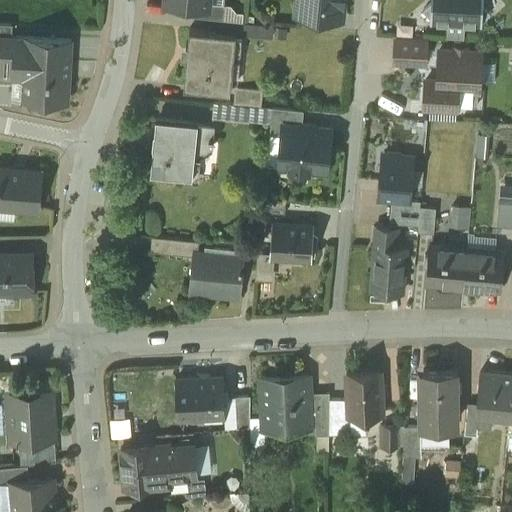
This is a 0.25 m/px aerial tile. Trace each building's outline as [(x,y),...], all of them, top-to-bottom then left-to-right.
[(298,0),(297,15),(342,19),(343,0),(298,0)] [(457,0),(431,0),(431,2),(423,10),(430,18),(430,22),(432,22),(448,23),(456,23),(457,0)] [(457,0),(456,23),(464,24),(480,24),(480,25),(482,25),(482,21),(491,13),(483,5),(483,0),(457,0)] [(226,4),(209,2),(209,6),(190,4),(189,16),(217,19),(225,20),(226,4)] [(225,20),(217,19),(216,31),(236,33),(236,34),(243,35),(245,22),(225,20)] [(456,23),(448,23),(447,37),(455,38),(456,23)] [(464,24),(456,23),(455,38),(464,38),(464,24)] [(11,25),(0,24),(0,37),(0,36),(11,36),(11,25)] [(216,31),(190,29),(184,86),(230,91),(236,34),(236,33),(216,31)] [(72,40),(16,36),(16,37),(11,36),(0,36),(0,37),(0,52),(15,53),(14,75),(26,76),(24,98),(68,101),(72,40)] [(426,37),(396,36),(395,62),(425,63),(426,37)] [(481,53),(440,50),(438,80),(426,79),(424,106),(456,108),(457,94),(473,94),(474,90),(479,90),(481,53)] [(263,89),(235,86),(234,103),(247,105),(261,106),(263,89)] [(234,103),(214,101),(213,117),(245,121),(247,105),(234,103)] [(304,110),(273,107),(270,135),(282,136),(283,124),(302,126),(304,110)] [(197,122),(158,118),(157,132),(154,131),(153,145),(155,145),(153,170),(192,174),(195,146),(212,147),(212,142),(214,142),(215,137),(213,137),(214,125),(197,124),(197,122)] [(302,126),(283,124),(282,136),(279,166),(291,168),(299,177),(309,169),(326,171),(331,129),(302,126)] [(400,153),(388,152),(385,154),(383,154),(379,197),(392,198),(392,199),(409,200),(413,157),(403,156),(400,153)] [(14,169),(0,167),(0,206),(1,207),(1,206),(10,207),(10,208),(38,210),(38,208),(36,208),(37,191),(40,191),(41,171),(40,171),(40,172),(27,171),(27,170),(24,170),(14,169)] [(286,201),(263,198),(262,211),(285,213),(286,201)] [(409,200),(392,199),(391,215),(419,217),(420,206),(421,201),(409,200)] [(511,202),(499,201),(497,225),(511,226),(511,202)] [(451,225),(469,227),(471,205),(453,203),(451,225)] [(436,207),(420,206),(419,225),(418,231),(434,233),(436,207)] [(419,217),(391,215),(389,227),(398,227),(398,223),(419,225),(419,217)] [(313,226),(273,223),(271,255),(271,256),(272,256),(288,257),(311,259),(313,226)] [(389,227),(377,226),(372,291),(371,297),(388,298),(388,292),(403,293),(406,247),(396,246),(398,227),(389,227)] [(200,241),(152,236),(151,251),(193,256),(194,251),(198,252),(200,241)] [(467,248),(429,244),(426,282),(463,286),(467,248)] [(504,252),(467,248),(463,286),(464,286),(464,287),(467,291),(476,292),(480,289),(480,287),(501,289),(504,252)] [(198,252),(194,251),(193,256),(190,287),(206,288),(205,294),(240,297),(244,256),(198,252)] [(31,254),(0,254),(0,290),(10,291),(13,294),(27,293),(30,290),(32,290),(31,254)] [(271,255),(258,254),(256,276),(271,277),(272,256),(271,256),(271,255)] [(457,370),(423,370),(423,407),(420,407),(420,426),(420,427),(421,427),(421,446),(446,446),(446,428),(453,428),(453,406),(457,405),(457,370)] [(511,394),(511,374),(480,371),(477,406),(477,407),(480,407),(493,409),(492,414),(510,416),(510,415),(511,394)] [(380,372),(347,373),(348,400),(349,416),(383,414),(380,372)] [(280,375),(261,376),(263,422),(290,421),(290,429),(310,428),(310,427),(309,394),(308,376),(281,377),(280,375)] [(223,377),(177,380),(179,419),(225,417),(223,377)] [(330,393),(309,394),(310,427),(316,427),(316,436),(329,436),(329,400),(330,393)] [(50,395),(10,397),(12,438),(53,435),(50,395)] [(250,396),(235,397),(236,429),(250,428),(250,396)] [(348,400),(329,400),(329,436),(349,435),(349,416),(348,400)] [(477,406),(467,405),(464,434),(477,435),(480,407),(477,407),(477,406)] [(398,426),(382,426),(382,448),(398,448),(398,426)] [(420,426),(405,426),(403,457),(421,457),(421,446),(421,427),(420,427),(420,426)] [(153,445),(121,449),(125,487),(157,484),(169,483),(168,477),(192,475),(192,471),(195,467),(194,452),(189,449),(189,445),(154,449),(153,445)] [(28,465),(0,467),(0,484),(11,483),(11,482),(29,480),(28,465)] [(29,480),(11,482),(11,483),(14,511),(62,507),(56,507),(53,478),(29,480)] [(205,478),(174,481),(175,499),(206,496),(205,478)]
